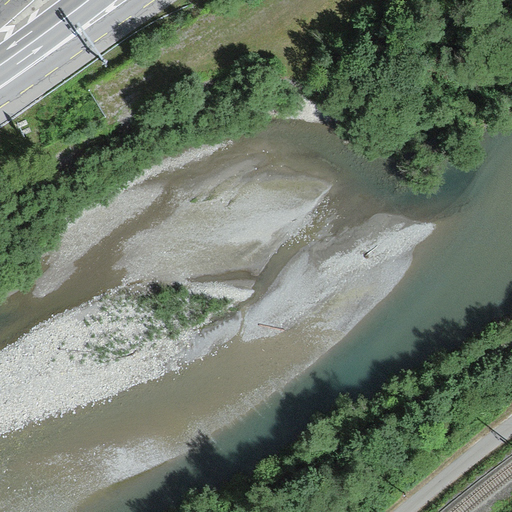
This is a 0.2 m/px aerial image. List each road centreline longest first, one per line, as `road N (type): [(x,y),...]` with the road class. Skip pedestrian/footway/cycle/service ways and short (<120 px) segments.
road 1 (primary): [(0,67),(142,0)]
road 2 (residential): [(511,427),(405,511)]
